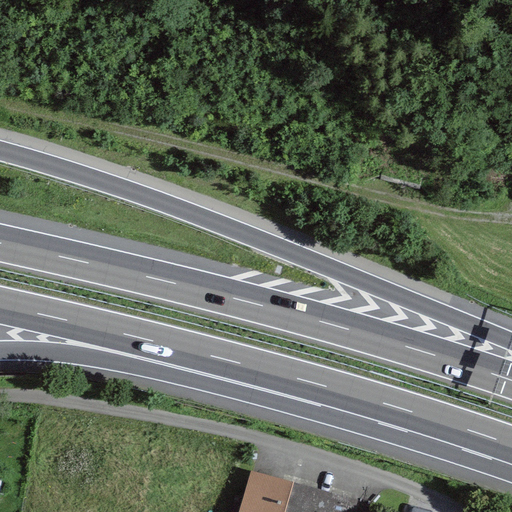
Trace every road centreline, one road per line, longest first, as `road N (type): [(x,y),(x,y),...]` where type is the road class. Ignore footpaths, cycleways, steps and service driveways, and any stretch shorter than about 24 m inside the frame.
road 1 (motorway): [(511,341),(212,221),(0,151)]
road 2 (motorway): [(511,380),(243,300),(0,243)]
road 3 (track): [(511,220),(420,207),(0,100)]
road 4 (motorway): [(0,305),(325,386)]
road 5 (motorway): [(0,350),(325,386)]
road 6 (motorway): [(325,386),(511,445)]
